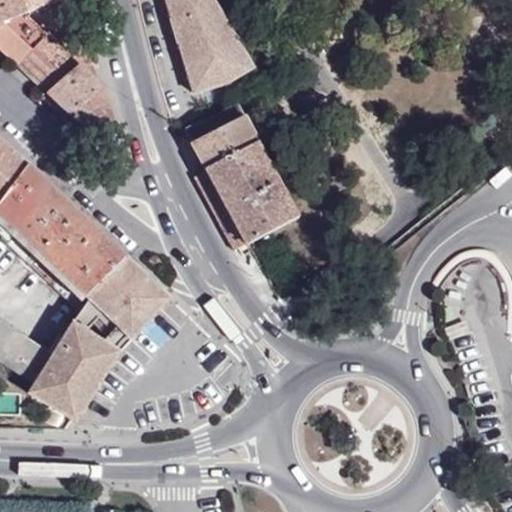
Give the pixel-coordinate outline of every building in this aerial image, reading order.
[(0,0),(0,42),(50,89),(82,65),(60,45),(29,16),(66,0),(0,0)] [(174,0),(181,22),(223,4),(220,0),(174,0)] [(223,4),(181,22),(179,23),(186,48),(188,47),(203,97),(237,87),(262,73),(223,4)] [(102,84),(81,25),(60,45),(82,65),(50,89),(96,133),(112,129),(97,88),(100,86),(102,84)] [(269,141),(267,137),(270,134),(261,119),(252,123),(241,102),(235,105),(190,131),(210,171),(261,141),(263,146),(269,141)] [(297,161),(320,144),(312,133),(290,149),(297,161)] [(0,206),(31,164),(0,135),(0,206)] [(263,146),(261,141),(210,171),(250,246),(293,222),(302,217),(282,180),(273,165),(263,146)] [(291,174),(283,160),(273,165),(282,180),(291,174)] [(77,310),(88,295),(130,258),(31,164),(0,206),(0,208),(8,217),(0,228),(0,231),(3,238),(77,310)] [(173,300),(130,258),(88,295),(32,393),(77,423),(127,345),(123,342),(130,334),(135,338),(173,300)] [(0,357),(23,373),(43,342),(0,314),(0,357)]
